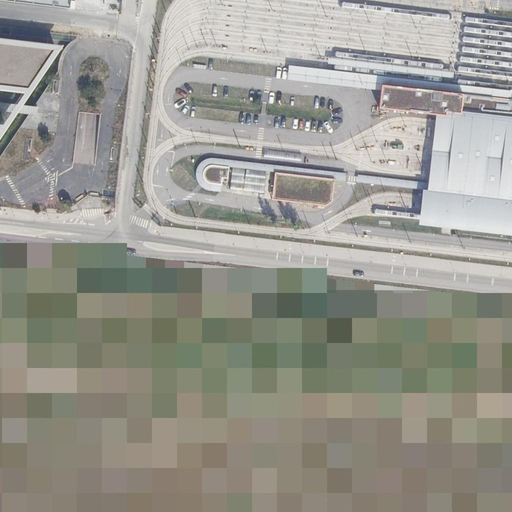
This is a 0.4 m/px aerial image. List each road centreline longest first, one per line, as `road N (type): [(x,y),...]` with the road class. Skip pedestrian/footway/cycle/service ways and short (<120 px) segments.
road 1 (unclassified): [(511,287),(123,241)]
road 2 (unclassified): [(123,241),(150,0)]
road 3 (unclassified): [(123,241),(0,227)]
